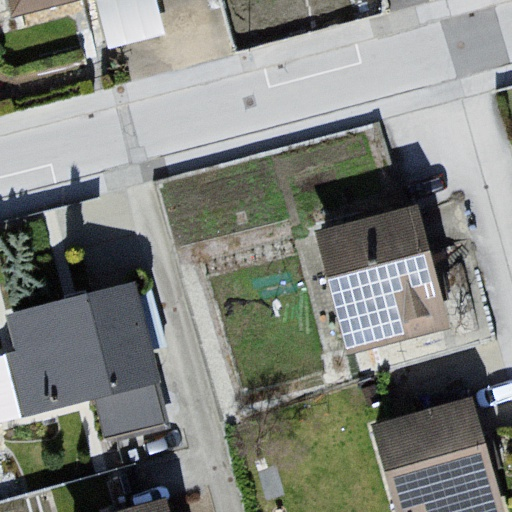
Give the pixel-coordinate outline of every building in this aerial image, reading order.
[(0,0),(0,21),(76,0),(0,0)] [(399,209),(301,237),(335,359),(434,332),(399,209)] [(118,292),(0,317),(0,335),(17,417),(144,387),(118,292)] [(495,511),(460,402),(354,433),(378,511),(495,511)] [(160,511),(157,500),(111,511),(160,511)]
